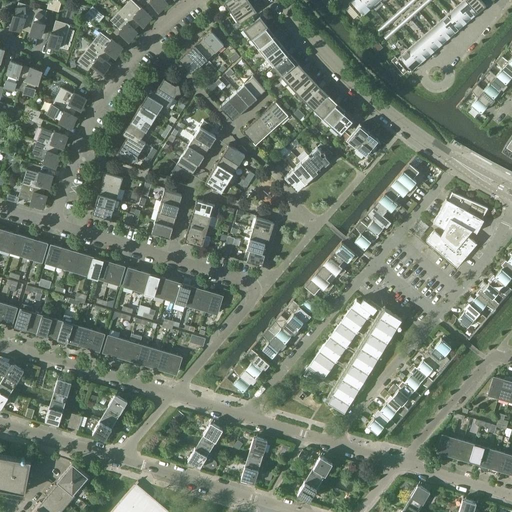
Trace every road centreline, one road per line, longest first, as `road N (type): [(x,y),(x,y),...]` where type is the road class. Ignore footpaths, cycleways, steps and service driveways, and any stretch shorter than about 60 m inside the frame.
road 1 (residential): [(245,416),(449,174)]
road 2 (residential): [(329,441),(485,257),(511,210)]
road 3 (tertiary): [(478,175),(363,91),(280,0)]
road 4 (residential): [(265,287),(54,224)]
road 5 (residential): [(172,394),(0,343)]
road 6 (residential): [(403,461),(485,362),(493,355),(511,361)]
road 7 (residential): [(269,502),(121,458)]
road 8 (residential): [(172,394),(265,287)]
road 9 (residential): [(121,458),(0,422)]
road 10 (residential): [(191,191),(75,154)]
road 11 (residential): [(231,128),(149,38)]
road 12 (residential): [(105,95),(0,34)]
